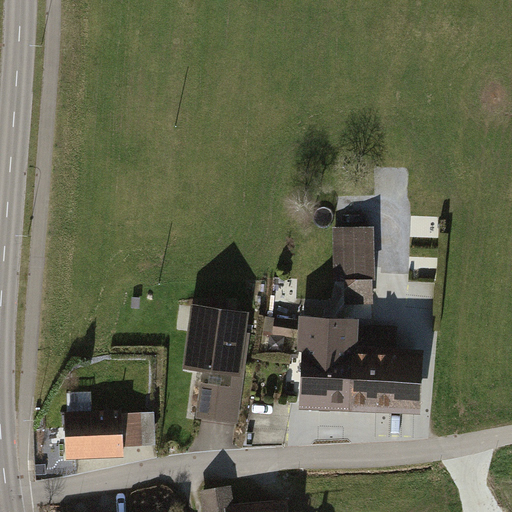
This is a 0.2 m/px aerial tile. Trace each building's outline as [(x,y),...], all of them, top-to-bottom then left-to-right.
[(367,231),(331,230),(329,281),(342,281),(341,304),(366,305),(367,231)] [(242,316),(188,308),(180,371),(234,378),(242,316)] [(351,321),(294,318),(292,353),(299,353),(296,411),(347,413),(351,328),(351,321)] [(391,330),(351,328),(347,413),(387,414),(390,354),(391,330)] [(417,355),(390,354),(387,414),(414,415),(417,355)] [(128,411),(128,446),(159,446),(160,411),(128,411)] [(115,414),(60,416),(62,462),(117,460),(115,414)] [(281,511),(281,507),(228,511),(227,511),(225,490),(195,492),(196,511),(281,511)]
